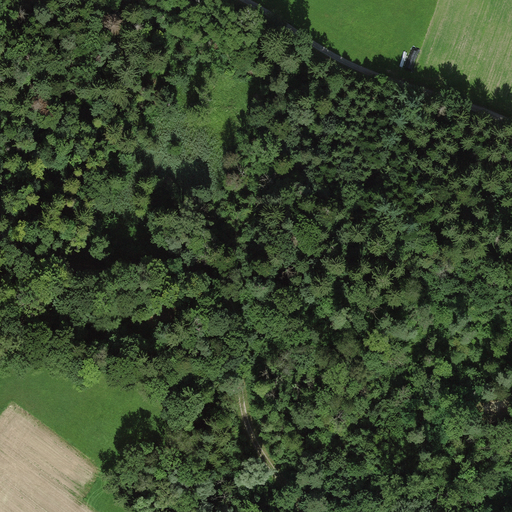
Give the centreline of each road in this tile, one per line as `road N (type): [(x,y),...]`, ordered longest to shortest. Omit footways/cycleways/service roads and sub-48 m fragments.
road 1 (track): [(0,242),(43,263),(98,274),(178,263),(220,279),(240,334),(240,411),(303,511)]
road 2 (track): [(227,0),(347,65),(511,125)]
